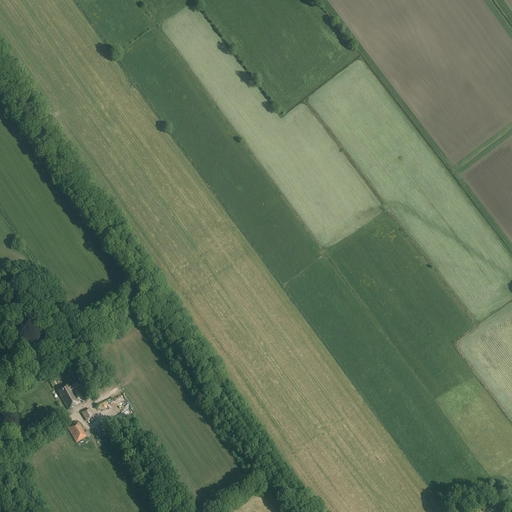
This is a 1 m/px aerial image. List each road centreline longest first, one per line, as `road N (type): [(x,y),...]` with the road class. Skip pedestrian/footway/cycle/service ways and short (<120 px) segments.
road 1 (unclassified): [(302,511),(0,70)]
road 2 (track): [(154,295),(8,384),(1,463)]
road 3 (track): [(73,345),(85,407),(1,463)]
